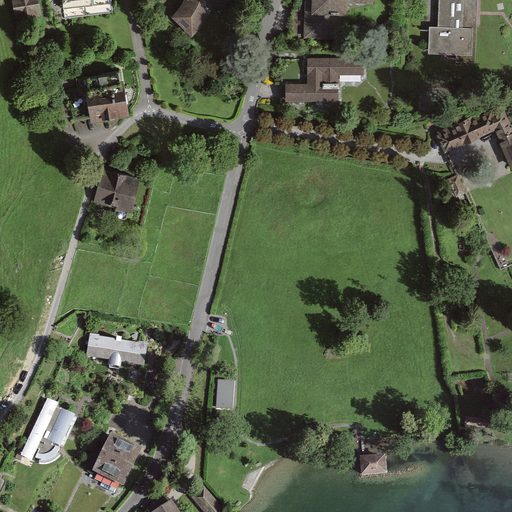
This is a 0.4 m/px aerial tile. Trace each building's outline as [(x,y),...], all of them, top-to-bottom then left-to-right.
[(38,0),(13,0),(18,18),(41,13),(38,0)] [(108,0),(64,0),(66,15),(109,9),(108,0)] [(182,0),(181,3),(171,14),(191,32),(205,16),(211,5),(212,0),(182,0)] [(305,0),(304,34),(341,35),(341,11),(347,12),(347,0),(305,0)] [(439,0),(438,25),(429,24),(428,51),(456,52),(456,59),(475,60),(476,0),(439,0)] [(362,60),(309,60),(309,86),(287,86),(287,99),(337,99),(337,73),(362,73),(362,60)] [(86,79),(92,119),(126,114),(120,74),(86,79)] [(495,127),(511,165),(511,134),(500,107),(438,133),(445,149),(495,127)] [(129,209),(137,181),(104,172),(96,200),(129,209)] [(466,192),(458,172),(449,176),(457,195),(466,192)] [(146,345),(89,335),(85,356),(109,361),(108,366),(120,368),(121,363),(143,367),(146,345)] [(235,380),(220,379),(218,411),(232,412),(235,380)] [(57,404),(48,400),(23,453),(31,457),(33,454),(37,456),(40,457),(46,456),(53,453),(57,448),(59,444),(73,415),(55,406),(57,404)] [(123,481),(139,447),(111,434),(95,468),(123,481)] [(364,457),(358,457),(358,476),(385,475),(385,456),(364,457)] [(204,487),(192,496),(204,511),(223,511),(224,511),(204,487)] [(177,511),(170,501),(153,511),(177,511)]
